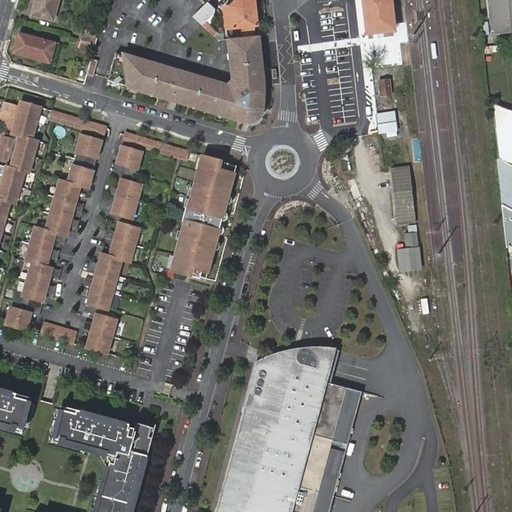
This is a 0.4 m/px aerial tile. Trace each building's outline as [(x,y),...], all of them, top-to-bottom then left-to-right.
[(36,0),(32,16),(53,22),(58,0),(36,0)] [(227,30),(244,28),(255,27),(257,26),(254,2),(252,0),(236,0),(230,6),(224,7),(227,30)] [(361,0),(365,39),(398,35),(394,0),(361,0)] [(511,0),(488,0),(492,35),(511,32),(511,0)] [(207,3),(193,17),(196,19),(210,32),(219,41),(220,40),(223,40),(205,22),(214,14),(215,10),(207,3)] [(244,28),(245,38),(256,37),(255,27),(244,28)] [(16,54),(28,58),(31,48),(24,45),(27,37),(21,35),(16,54)] [(82,42),(96,46),(98,39),(84,35),(82,42)] [(262,74),(258,37),(257,36),(256,37),(245,38),(230,39),(235,83),(230,87),(126,56),(131,83),(131,88),(142,91),(143,89),(156,93),(156,95),(173,100),(174,98),(208,108),(207,111),(241,121),(242,118),(260,110),(262,111),(263,107),(264,97),(263,87),(263,80),(262,74)] [(31,48),(28,58),(48,64),(53,45),(27,37),(24,45),(31,48)] [(80,50),(94,54),(96,46),(82,42),(80,50)] [(380,79),(377,58),(371,58),(374,80),(380,79)] [(390,95),(389,80),(379,81),(381,96),(390,95)] [(174,98),(173,100),(207,111),(208,108),(174,98)] [(18,110),(19,106),(3,101),(0,111),(0,126),(12,130),(13,128),(14,125),(0,121),(0,118),(3,107),(18,110)] [(32,140),(40,108),(20,103),(19,106),(14,125),(13,128),(12,130),(11,134),(19,136),(32,140)] [(511,166),(511,111),(494,104),(493,108),(498,159),(511,166)] [(0,121),(14,125),(18,110),(3,107),(0,118),(0,121)] [(260,110),(242,118),(241,121),(243,121),(247,122),(249,121),(252,121),(254,120),(257,118),(259,116),(260,114),(261,112),(262,111),(260,110)] [(106,127),(52,112),(50,121),(103,136),(106,127)] [(391,124),(378,126),(379,132),(393,130),(391,124)] [(141,148),(139,137),(124,133),(122,142),(141,148)] [(13,144),(14,139),(0,135),(0,136),(0,161),(7,163),(9,159),(0,156),(0,143),(1,141),(13,144)] [(96,159),(101,141),(81,135),(76,153),(96,159)] [(28,173),(37,141),(32,140),(19,136),(17,145),(12,160),(10,168),(24,172),(28,173)] [(189,152),(139,137),(141,148),(186,161),(189,152)] [(12,160),(17,145),(13,144),(1,141),(0,143),(0,156),(9,159),(12,160)] [(137,171),(142,152),(121,146),(116,165),(137,171)] [(174,272),(200,279),(202,272),(208,274),(235,174),(226,172),(229,164),(205,157),(201,173),(198,172),(191,197),(189,196),(185,209),(189,210),(183,232),(181,232),(174,261),(177,262),(174,272)] [(511,166),(498,159),(501,192),(511,198),(511,166)] [(88,190),(93,170),(73,164),(68,183),(59,181),(45,230),(34,227),(25,260),(32,263),(46,266),(55,234),(66,237),(79,188),(88,190)] [(237,166),(229,164),(226,172),(235,174),(237,166)] [(416,222),(409,166),(391,168),(397,224),(416,222)] [(15,204),(24,172),(10,168),(6,167),(3,175),(0,188),(0,199),(9,202),(15,204)] [(132,218),(141,186),(133,184),(121,180),(112,213),(121,216),(132,218)] [(502,203),(511,208),(511,198),(501,192),(502,203)] [(0,236),(9,202),(0,199),(0,236)] [(511,208),(502,203),(507,248),(511,246),(511,208)] [(129,262),(139,227),(120,221),(110,257),(121,260),(129,262)] [(417,231),(405,233),(407,248),(399,249),(401,269),(421,267),(419,247),(417,231)] [(108,310),(121,260),(110,257),(100,254),(87,304),(98,307),(108,310)] [(42,303),(52,268),(46,266),(32,263),(23,298),(42,303)] [(26,330),(31,313),(19,310),(10,308),(5,325),(26,330)] [(107,354),(116,320),(106,317),(96,314),(86,348),(107,354)] [(73,345),(78,331),(44,321),(39,335),(73,345)] [(244,408),(215,511),(313,511),(347,389),(330,385),(325,384),(334,350),(323,347),(320,358),(315,357),(314,356),(313,355),(312,354),(311,352),(309,351),(306,350),(305,350),(303,350),(301,351),(300,352),(299,352),(297,354),(297,356),(296,359),(297,361),(298,363),(300,365),(301,366),(305,367),(302,377),(255,364),(245,401),(252,402),(250,410),(244,408)] [(263,361),(255,364),(302,377),(305,367),(301,366),(300,365),(298,363),(297,361),(296,359),(297,356),(297,354),(299,352),(300,352),(301,351),(303,350),(305,350),(306,350),(309,351),(311,352),(312,354),(313,355),(314,356),(315,357),(320,358),(323,347),(314,348),(303,349),(295,350),(286,352),(279,354),(277,355),(271,357),(263,361)] [(0,511),(0,427),(12,431),(13,427),(22,430),(30,401),(16,397),(17,394),(0,389),(0,511)] [(347,389),(313,511),(329,511),(345,454),(339,453),(342,444),(347,445),(361,393),(347,389)] [(245,401),(244,408),(250,410),(252,402),(245,401)] [(128,511),(139,473),(142,474),(147,456),(153,437),(155,428),(136,423),(134,428),(130,427),(129,429),(128,429),(129,424),(117,421),(117,424),(99,420),(100,416),(76,410),(75,413),(61,409),(52,438),(63,441),(62,444),(105,456),(109,463),(96,511),(128,511)] [(132,511),(142,474),(139,473),(128,511),(132,511)]
